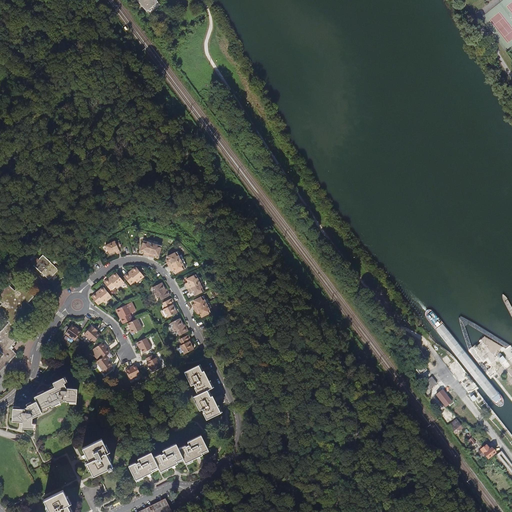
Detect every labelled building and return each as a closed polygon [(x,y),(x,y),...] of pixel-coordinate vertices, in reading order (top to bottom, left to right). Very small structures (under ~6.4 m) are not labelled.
[(136,0),(147,12),(158,2),(156,0),(136,0)] [(161,4),(158,2),(147,12),(149,14),(161,4)] [(121,252),(118,247),(117,244),(115,241),(106,245),(110,254),(115,251),(117,254),(121,252)] [(141,251),(144,252),(146,252),(145,255),(149,257),(152,244),(143,241),(141,251)] [(149,257),(153,258),(153,255),(155,255),(159,256),(162,247),(152,244),(149,257)] [(167,257),(169,260),(170,262),(167,263),(169,266),(181,261),(177,252),(167,257)] [(43,255),(34,265),(49,280),(59,270),(43,255)] [(169,266),(170,269),(173,268),(174,270),(175,273),(185,268),(181,261),(169,266)] [(130,274),(129,273),(124,277),(131,285),(135,281),(137,283),(144,277),(137,269),(130,274)] [(110,280),(109,279),(105,283),(111,291),(116,287),(117,289),(124,283),(117,274),(110,280)] [(186,279),(188,282),(189,284),(186,285),(188,289),(199,283),(195,275),(186,279)] [(166,291),(164,288),(162,285),(162,283),(153,288),(157,296),(159,295),(162,300),(170,296),(167,291),(166,291)] [(199,283),(188,289),(189,292),(192,291),(193,293),(194,296),(204,291),(199,283)] [(0,372),(17,354),(12,350),(14,348),(12,346),(16,342),(10,335),(16,329),(34,309),(28,303),(34,296),(21,284),(14,291),(8,284),(0,292),(0,301),(2,304),(0,305),(0,314),(9,323),(0,332),(0,372)] [(112,297),(105,288),(98,294),(97,293),(92,297),(98,305),(103,301),(105,303),(112,297)] [(194,301),(195,305),(196,306),(193,307),(195,311),(207,305),(203,297),(194,301)] [(173,306),(175,305),(172,299),(163,303),(166,309),(164,310),(168,318),(177,313),(175,309),(173,306)] [(121,319),(123,324),(132,320),(129,315),(132,313),(127,305),(118,310),(122,318),(121,319)] [(195,311),(197,315),(199,313),(200,315),(202,318),(211,313),(207,305),(195,311)] [(138,319),(128,324),(131,330),(130,331),(132,334),(143,329),(138,319)] [(184,327),(182,324),(180,319),(171,324),(175,332),(177,331),(180,336),(188,332),(186,327),(184,327)] [(72,325),(65,334),(75,341),(82,332),(72,325)] [(92,326),(84,335),(94,343),(101,335),(98,332),(95,330),(96,329),(92,326)] [(145,336),(136,341),(137,345),(138,344),(142,351),(150,347),(145,336)] [(190,342),(191,342),(188,336),(180,340),(182,345),(180,346),(184,355),(193,350),(191,346),(190,342)] [(103,342),(94,349),(102,358),(105,355),(110,352),(103,342)] [(152,354),(145,357),(147,361),(146,361),(148,366),(149,365),(150,367),(152,371),(160,366),(156,356),(154,357),(152,354)] [(102,358),(97,362),(104,371),(112,365),(105,355),(102,358)] [(136,365),(126,370),(130,380),(141,375),(136,365)] [(416,370),(420,375),(427,370),(422,365),(420,367),(420,366),(419,365),(418,365),(417,366),(417,367),(418,368),(416,370)] [(203,413),(206,420),(220,413),(212,396),(210,397),(207,390),(212,388),(204,371),(202,372),(198,366),(185,372),(191,386),(194,384),(196,388),(195,388),(198,395),(193,397),(199,410),(202,409),(204,413),(203,413)] [(66,401),(76,402),(77,389),(66,388),(64,383),(66,382),(63,377),(53,382),(55,386),(34,397),(36,401),(27,406),(27,407),(23,409),(13,408),(12,421),(22,422),(22,428),(33,429),(34,423),(32,423),(32,418),(42,413),(41,410),(51,405),(52,407),(56,405),(60,403),(59,401),(61,400),(66,400),(66,401)] [(429,390),(437,383),(432,377),(424,383),(429,390)] [(446,407),(452,402),(442,390),(436,395),(446,407)] [(456,419),(448,426),(455,435),(463,428),(459,423),(461,422),(459,419),(457,420),(456,419)] [(201,453),(208,449),(201,435),(187,442),(189,445),(186,447),(185,446),(179,449),(176,444),(163,450),(164,453),(161,455),(160,454),(154,457),(151,452),(138,459),(139,462),(136,463),(135,462),(129,466),(135,480),(152,471),(151,469),(158,466),(161,471),(177,463),(176,461),(183,458),(185,463),(202,455),(201,453)] [(106,469),(113,466),(106,453),(108,452),(101,439),(83,448),(89,461),(87,462),(93,475),(106,469)] [(486,446),(483,447),(480,450),(481,450),(478,452),(481,457),(484,455),(488,459),(492,456),(495,453),(492,448),(489,450),(486,446)] [(63,490),(44,500),(49,511),(70,511),(67,505),(69,503),(63,490)] [(27,497),(21,501),(22,505),(23,506),(30,502),(27,497)] [(139,511),(171,511),(169,507),(165,499),(139,511)]
